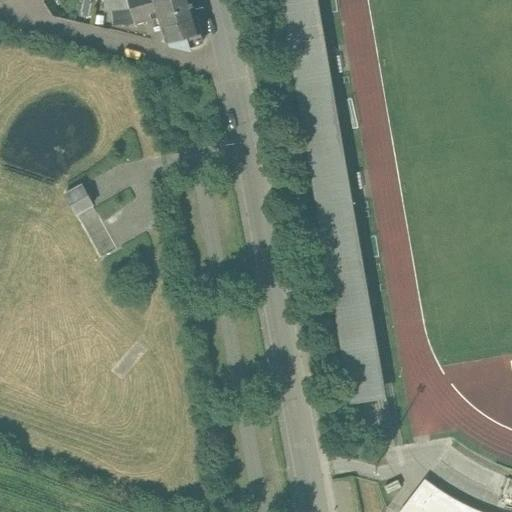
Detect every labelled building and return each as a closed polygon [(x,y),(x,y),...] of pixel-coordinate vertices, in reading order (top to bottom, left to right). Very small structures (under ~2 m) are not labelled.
[(191,0),(154,0),(130,7),(135,23),(151,18),(152,19),(159,17),(162,25),(196,15),(191,0)] [(129,3),(113,8),(115,24),(135,23),(130,7),(129,3)] [(196,15),(162,25),(166,41),(175,39),(176,44),(187,41),(186,35),(201,31),(196,15)] [(117,248),(81,184),(65,192),(101,256),(117,248)] [(391,392),(391,369),(371,370),(371,393),(391,392)] [(469,511),(464,509),(448,501),(432,490),(422,483),(399,511),(469,511)]
